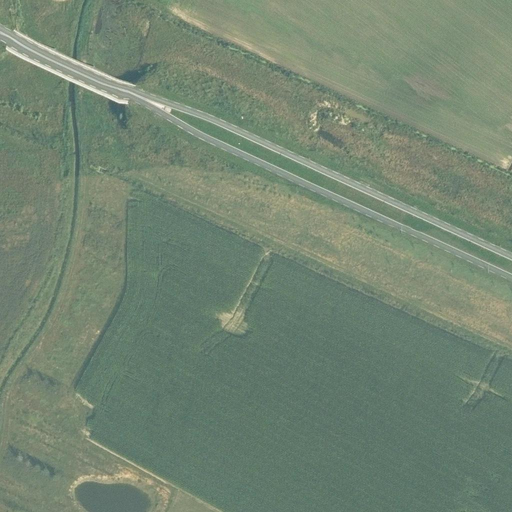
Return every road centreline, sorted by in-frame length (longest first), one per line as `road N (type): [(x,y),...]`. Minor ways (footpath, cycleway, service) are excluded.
road 1 (tertiary): [(149,100),(195,132),(511,278)]
road 2 (tertiary): [(511,257),(208,117),(149,100)]
road 3 (tertiary): [(149,100),(9,36)]
